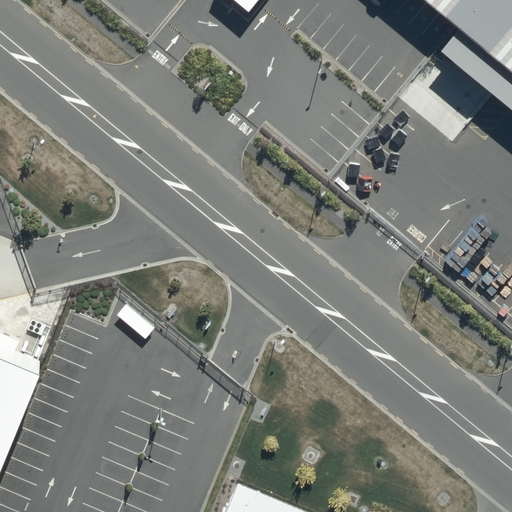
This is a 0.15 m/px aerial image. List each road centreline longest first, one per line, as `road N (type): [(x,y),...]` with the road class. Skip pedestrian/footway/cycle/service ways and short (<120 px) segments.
road 1 (unclassified): [(0,39),(511,463)]
road 2 (unknown): [(0,266),(136,233),(182,190)]
